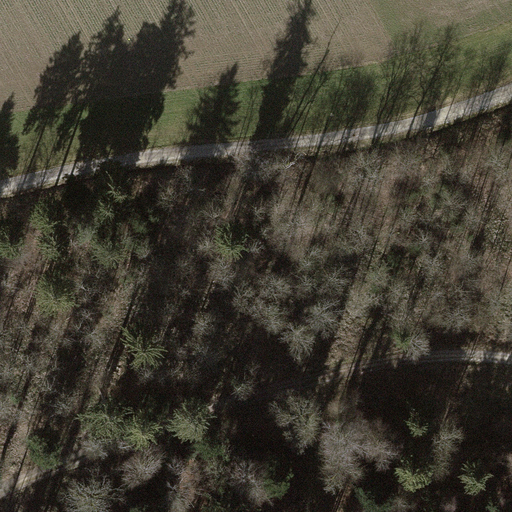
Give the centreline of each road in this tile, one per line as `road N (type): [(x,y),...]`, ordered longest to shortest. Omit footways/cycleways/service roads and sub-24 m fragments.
road 1 (track): [(511,368),(455,359),(310,376),(99,449),(0,493)]
road 2 (track): [(0,188),(276,138),(395,128),(511,85)]
